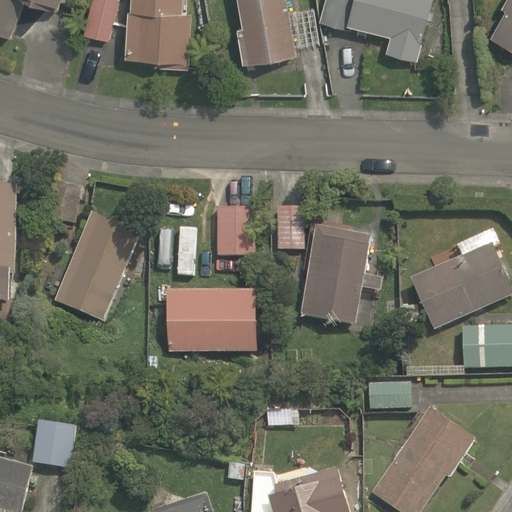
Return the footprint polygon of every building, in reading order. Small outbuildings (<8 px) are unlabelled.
[(0,0),(0,32),(10,37),(25,0),(32,0),(58,10),(62,0),(0,0)] [(118,0),(91,0),(83,33),(109,40),(118,0)] [(128,9),(126,57),(160,59),(159,67),(189,68),(192,12),(187,12),(187,0),(130,0),(130,9),(128,9)] [(238,0),(242,25),(236,27),(243,63),(296,53),(291,21),(295,20),(294,10),(289,11),(287,0),(238,0)] [(325,0),(320,20),(351,29),(352,25),(390,36),(386,51),(417,60),(433,0),(325,0)] [(511,47),(511,0),(504,0),(501,6),(505,8),(490,35),(511,47)] [(317,37),(297,41),(303,77),(325,73),(317,37)] [(0,296),(10,297),(16,184),(0,182),(0,296)] [(254,204),(222,203),(220,255),(252,256),(254,204)] [(308,205),(277,205),(276,251),(307,251),(308,205)] [(141,231),(93,210),(54,298),(102,320),(141,231)] [(370,229),(317,221),(301,319),(354,328),(370,229)] [(436,328),(511,294),(511,286),(493,242),(411,277),(436,328)] [(261,287),(171,283),(168,353),(258,357),(261,287)] [(511,366),(511,324),(463,326),(464,368),(511,366)] [(413,407),(412,381),(370,382),(371,409),(413,407)] [(476,437),(432,406),(373,492),(401,511),(421,511),(447,474),(450,476),(476,437)] [(71,467),(77,424),(40,418),(33,461),(71,467)] [(0,511),(22,511),(34,465),(0,456),(0,511)] [(247,464),(230,462),(228,477),(245,479),(247,464)] [(351,511),(338,465),(318,471),(310,464),(277,474),(276,472),(255,471),(252,511),(351,511)] [(214,511),(208,491),(145,511),(214,511)]
